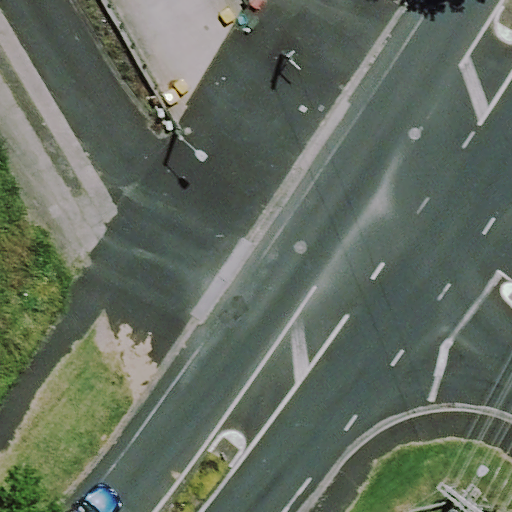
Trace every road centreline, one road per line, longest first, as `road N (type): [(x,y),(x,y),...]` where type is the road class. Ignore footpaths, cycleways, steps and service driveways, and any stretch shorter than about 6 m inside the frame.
road 1 (residential): [(402,209),(174,511)]
road 2 (residential): [(511,29),(402,209)]
road 3 (residential): [(402,209),(511,289)]
